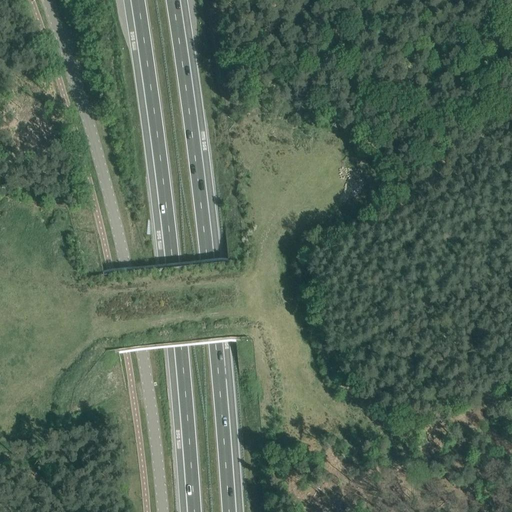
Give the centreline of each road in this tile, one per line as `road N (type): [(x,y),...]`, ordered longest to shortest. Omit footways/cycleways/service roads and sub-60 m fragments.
road 1 (tertiary): [(162,511),(126,269),(47,0)]
road 2 (trunk): [(137,0),(163,176),(195,511)]
road 3 (trunk): [(228,511),(210,288),(172,0)]
